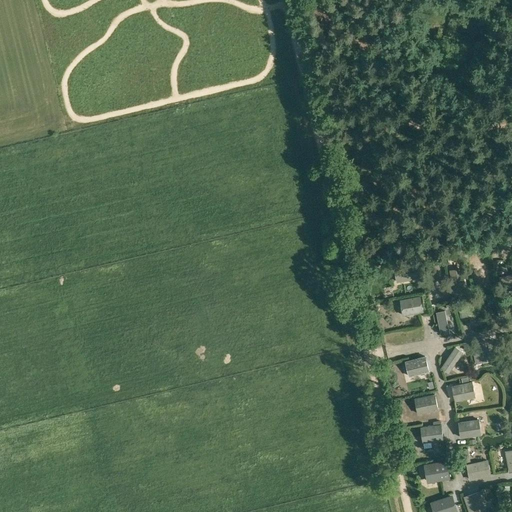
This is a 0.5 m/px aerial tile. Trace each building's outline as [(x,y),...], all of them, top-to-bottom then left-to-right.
[(508,248),(494,249),(495,261),(509,260),(508,248)] [(396,282),(417,278),(414,262),(393,267),(396,282)] [(511,274),(500,277),(501,283),(511,280),(511,263),(511,264),(511,274)] [(451,276),(455,294),(467,292),(462,267),(450,270),(451,276)] [(461,317),(475,315),(474,308),(471,294),(457,297),(460,313),(461,317)] [(403,315),(424,311),(421,295),(399,299),(403,315)] [(501,296),(495,298),(499,317),(506,316),(501,296)] [(457,310),(449,311),(452,335),(461,334),(457,310)] [(445,311),(436,312),(441,334),(449,332),(445,311)] [(399,336),(401,346),(422,341),(420,331),(399,336)] [(491,360),(487,342),(471,346),(475,363),(491,360)] [(441,368),(449,373),(463,352),(455,346),(441,368)] [(428,372),(425,356),(404,362),(408,377),(428,372)] [(455,402),(476,397),(472,381),(452,385),(455,402)] [(435,394),(414,398),(418,414),(438,409),(435,394)] [(460,438),(481,435),(479,419),(458,422),(460,438)] [(433,425),(420,426),(423,443),(444,440),(441,420),(433,421),(433,425)] [(469,480),(491,476),(488,459),(466,464),(469,480)] [(447,460),(424,464),(427,483),(450,479),(447,460)] [(463,497),(467,511),(485,511),(479,492),(463,497)] [(458,511),(452,494),(430,501),(433,511),(458,511)]
